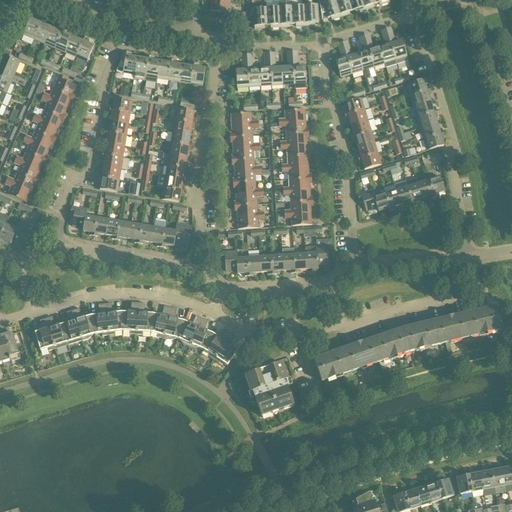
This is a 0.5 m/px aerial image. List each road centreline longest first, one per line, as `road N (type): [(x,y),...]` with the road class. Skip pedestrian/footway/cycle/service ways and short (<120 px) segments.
road 1 (residential): [(465,256),(453,145),(413,15)]
road 2 (residential): [(56,248),(70,181),(90,174),(105,73),(127,23)]
road 3 (residential): [(353,267),(349,166),(322,45)]
road 4 (residential): [(194,264),(201,225),(193,198),(219,50)]
road 5 (residential): [(33,311),(131,293),(212,310)]
road 6 (residential): [(342,324),(453,298),(449,257)]
road 7 (residential): [(212,310),(254,336),(299,338),(342,324)]
road 8 (residential): [(56,248),(194,264)]
road 9 (residential): [(511,119),(471,0)]
